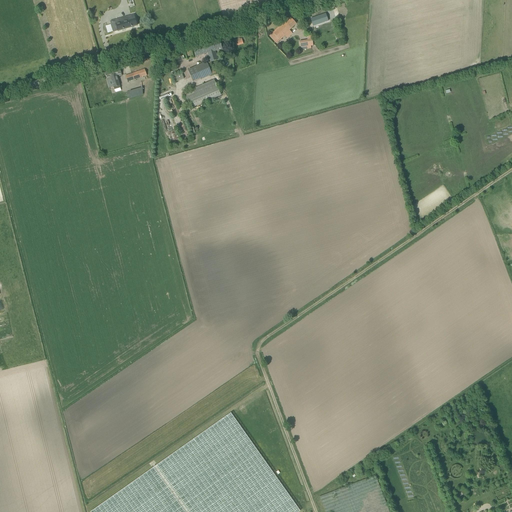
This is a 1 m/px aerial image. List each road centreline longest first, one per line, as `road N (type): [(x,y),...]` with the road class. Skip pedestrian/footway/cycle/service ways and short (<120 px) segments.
road 1 (track): [(315,511),(262,369),(262,342),(511,171)]
road 2 (unclassified): [(0,94),(326,0)]
